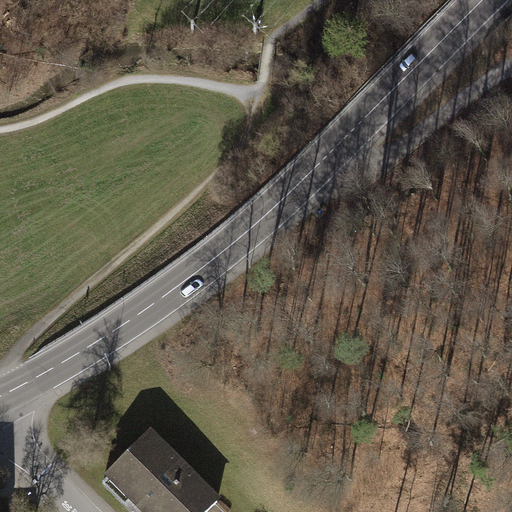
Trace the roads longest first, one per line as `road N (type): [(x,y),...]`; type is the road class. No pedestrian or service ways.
road 1 (secondary): [(484,0),(217,256),(2,398)]
road 2 (track): [(323,0),(270,44),(260,90),(228,160),(19,344),(2,398)]
road 3 (track): [(255,100),(159,79),(94,90),(0,130)]
road 4 (track): [(511,69),(371,172),(307,177)]
road 5 (residential): [(2,398),(12,443),(77,511)]
